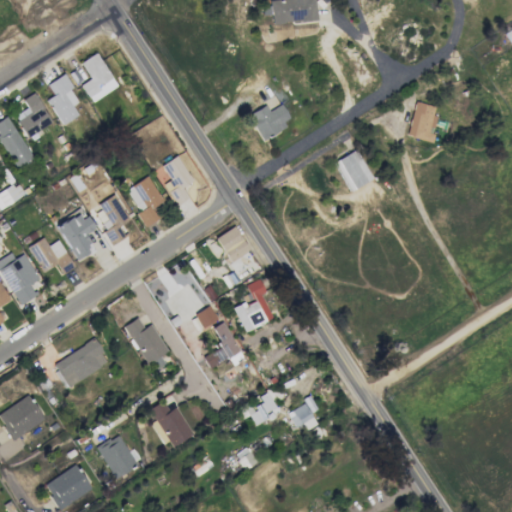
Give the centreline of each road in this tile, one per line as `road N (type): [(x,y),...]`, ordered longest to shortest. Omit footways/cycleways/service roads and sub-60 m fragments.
road 1 (secondary): [(109,0),(442,511)]
road 2 (residential): [(238,194),(0,354)]
road 3 (residential): [(418,69),(238,194)]
road 4 (residential): [(511,296),(365,393)]
road 5 (residential): [(127,0),(0,84)]
